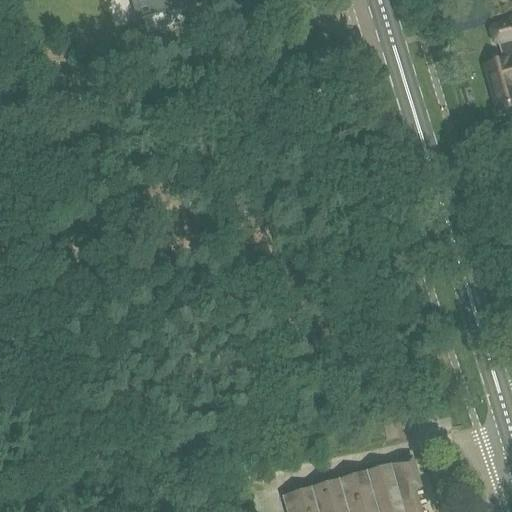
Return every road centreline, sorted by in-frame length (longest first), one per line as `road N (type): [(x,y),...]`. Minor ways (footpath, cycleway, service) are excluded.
road 1 (secondary): [(507,423),(381,0)]
road 2 (track): [(72,511),(479,434)]
